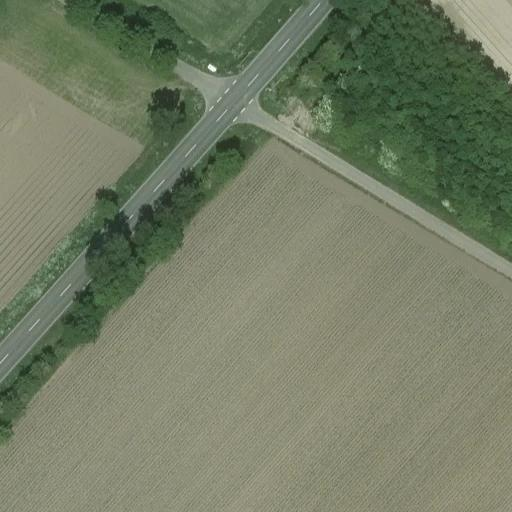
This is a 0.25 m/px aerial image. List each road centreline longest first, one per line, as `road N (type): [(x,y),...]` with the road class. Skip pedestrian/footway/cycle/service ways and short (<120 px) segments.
road 1 (tertiary): [(233,103),(0,364)]
road 2 (unclassified): [(233,103),(511,278)]
road 3 (unclassified): [(71,0),(233,103)]
road 4 (tertiary): [(322,0),(233,103)]
